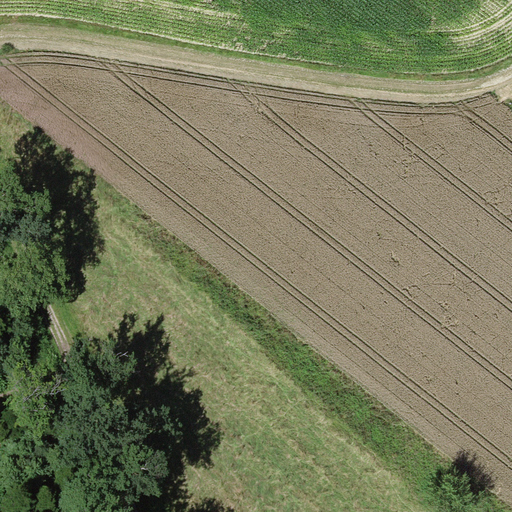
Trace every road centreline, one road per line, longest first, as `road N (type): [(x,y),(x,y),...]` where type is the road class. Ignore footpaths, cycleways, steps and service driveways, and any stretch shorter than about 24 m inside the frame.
road 1 (track): [(0,33),(15,28),(413,84),(489,82),(511,72)]
road 2 (track): [(139,511),(70,367),(0,176)]
